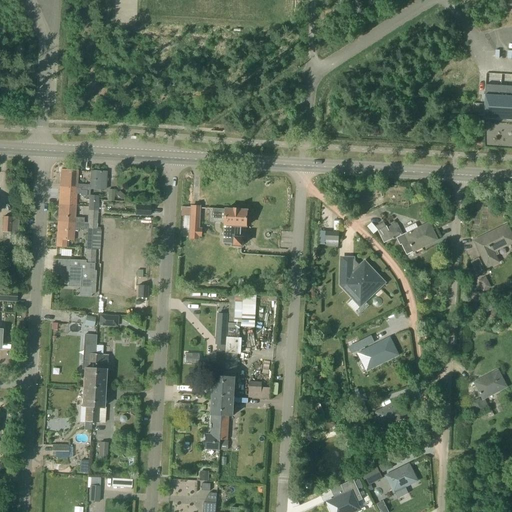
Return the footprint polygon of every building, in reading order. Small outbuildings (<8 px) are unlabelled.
[(511,86),(495,86),(486,85),(484,119),(511,120),(511,86)] [(90,189),(89,189),(90,185),(76,184),(77,171),(61,170),(60,187),(80,188),(80,190),(87,191),(86,195),(89,195),(90,189)] [(91,171),(90,185),(89,189),(90,189),(105,190),(106,172),(91,171)] [(59,205),(75,206),(76,190),(80,190),(80,188),(60,187),(59,205)] [(88,215),(97,216),(97,201),(88,201),(88,215)] [(78,224),(83,224),(84,218),(74,217),(75,206),(59,205),(58,222),(78,223),(78,224)] [(135,215),(149,216),(150,206),(136,206),(135,215)] [(181,207),(181,216),(190,216),(190,207),(181,207)] [(197,235),(199,207),(190,207),(190,216),(189,235),(197,235)] [(210,208),(210,219),(218,218),(218,208),(210,208)] [(226,219),(224,242),(229,243),(234,243),(234,245),(242,246),(243,238),(240,238),(240,227),(246,227),(247,210),(226,209),(226,219)] [(10,232),(11,217),(3,217),(1,232),(10,232)] [(19,218),(11,217),(10,232),(9,247),(17,248),(19,218)] [(87,220),(87,224),(87,229),(96,230),(97,221),(87,220)] [(58,222),(56,247),(65,248),(66,240),(73,241),(73,231),(78,231),(78,229),(87,229),(87,224),(83,224),(78,224),(78,223),(58,222)] [(406,254),(436,239),(428,224),(407,235),(406,233),(402,236),(396,224),(387,228),(387,227),(379,231),(384,242),(392,238),(393,239),(394,238),(393,238),(397,236),(398,238),(397,238),(400,245),(402,244),(406,254)] [(496,250),(511,241),(511,233),(511,231),(509,232),(507,226),(485,237),(475,242),(482,257),(487,267),(498,262),(495,256),(498,254),(496,250)] [(95,249),(99,249),(100,230),(96,230),(87,229),(86,249),(95,249)] [(325,240),(339,241),(339,233),(326,232),(325,240)] [(86,249),(85,261),(85,263),(94,263),(95,249),(86,249)] [(471,262),(477,276),(485,272),(478,258),(471,262)] [(85,261),(69,260),(67,287),(90,288),(90,294),(94,294),(96,273),(94,273),(94,263),(85,263),(85,261)] [(353,264),(342,264),(341,285),(360,305),(376,291),(374,289),(382,281),(365,263),(355,272),(353,272),(353,264)] [(477,285),(480,291),(483,290),(484,292),(492,288),(486,276),(479,280),(480,283),(477,285)] [(147,286),(138,286),(137,297),(147,298),(147,286)] [(0,300),(5,301),(15,302),(16,292),(6,291),(0,290),(0,300)] [(255,314),(256,309),(256,304),(255,304),(256,302),(256,296),(241,295),(231,294),(230,308),(229,308),(228,320),(247,322),(247,313),(255,314)] [(217,313),(215,345),(217,345),(217,351),(226,351),(227,338),(228,314),(217,313)] [(93,327),(94,317),(85,315),(83,326),(93,327)] [(99,320),(98,325),(105,326),(117,327),(118,316),(106,316),(99,315),(99,320)] [(93,388),(96,346),(95,345),(96,335),(84,335),(82,369),(83,369),(82,387),(93,388)] [(227,338),(226,351),(225,363),(223,396),(234,397),(235,378),(236,379),(237,353),(240,353),(241,339),(227,338)] [(351,354),(362,349),(357,338),(346,343),(351,354)] [(367,369),(387,359),(396,354),(389,340),(360,354),(367,369)] [(96,346),(93,388),(104,389),(105,370),(105,369),(107,369),(107,365),(105,364),(105,363),(107,363),(108,356),(102,355),(103,346),(96,346)] [(217,351),(216,362),(225,363),(226,351),(217,351)] [(201,364),(201,352),(184,352),(184,364),(201,364)] [(214,362),(212,396),(223,396),(225,363),(216,362),(214,362)] [(484,397),(493,393),(505,387),(497,373),(496,373),(495,372),(487,376),(488,377),(476,383),(484,397)] [(262,382),(249,381),(249,392),(261,392),(262,382)] [(91,422),(93,388),(82,387),(81,406),(85,407),(84,430),(91,430),(91,422)] [(91,422),(104,423),(105,408),(103,408),(104,389),(93,388),(91,422)] [(220,450),(220,440),(223,396),(212,396),(211,415),(212,415),(211,435),(206,435),(205,449),(220,450)] [(233,416),(234,397),(223,396),(220,440),(227,440),(229,415),(233,416)] [(473,403),(477,410),(483,407),(479,400),(473,403)] [(174,403),(174,415),(182,416),(183,403),(176,403),(174,403)] [(399,403),(377,413),(386,432),(402,424),(411,420),(404,406),(401,408),(399,403)] [(363,429),(359,420),(356,411),(340,416),(347,435),(363,429)] [(333,413),(320,418),(321,420),(324,430),(336,426),(334,422),(336,421),(334,415),(333,413)] [(106,459),(107,443),(99,443),(99,459),(106,459)] [(72,445),(68,445),(52,445),(52,457),(68,458),(68,452),(72,452),(72,445)] [(80,460),(79,473),(87,473),(88,461),(80,460)] [(376,466),(361,473),(364,480),(379,472),(376,466)] [(400,470),(387,476),(394,491),(398,498),(408,493),(405,486),(407,485),(416,480),(408,466),(400,470)] [(88,501),(99,502),(99,477),(89,477),(88,501)] [(344,494),(327,503),(331,511),(341,511),(348,508),(350,511),(352,511),(359,509),(356,502),(362,499),(352,479),(339,485),(343,492),(344,494)] [(377,503),(380,511),(386,511),(383,501),(377,503)] [(215,511),(216,503),(204,502),(203,511),(215,511)]
